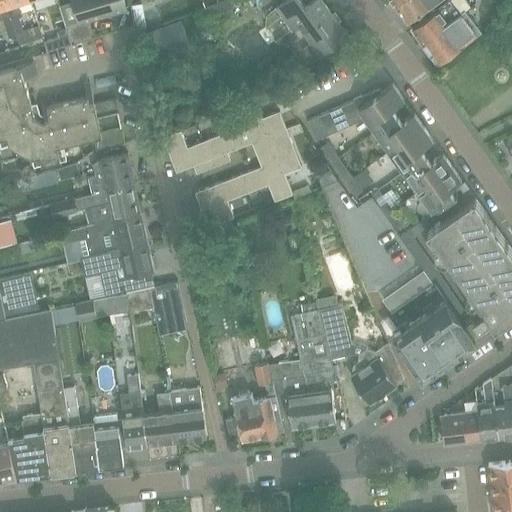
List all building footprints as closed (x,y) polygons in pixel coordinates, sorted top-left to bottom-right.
[(6,6),(4,0),(0,0),(0,19),(3,19),(10,17),(6,6)] [(25,0),(4,0),(6,6),(10,17),(3,19),(6,28),(20,23),(18,15),(21,14),(18,2),(25,0)] [(73,0),(79,20),(65,24),(67,29),(71,44),(94,38),(88,18),(126,7),(123,0),(73,0)] [(229,0),(225,0),(213,5),(200,11),(195,13),(201,28),(236,14),(229,0)] [(197,4),(200,11),(213,5),(211,0),(203,0),(200,2),(200,3),(197,4)] [(301,0),(284,0),(275,6),(292,29),(299,25),(321,56),(348,36),(322,0),(311,0),(305,5),(301,0)] [(399,0),(394,4),(407,22),(437,0),(399,0)] [(438,10),(428,16),(412,28),(424,45),(439,34),(437,31),(465,11),(470,7),(465,0),(447,0),(437,8),(438,10)] [(481,33),(465,11),(437,31),(439,34),(424,45),(438,64),(481,33)] [(180,21),(143,35),(152,61),(190,47),(180,21)] [(23,32),(20,23),(6,28),(8,36),(23,32)] [(71,44),(67,29),(57,32),(59,37),(44,41),(47,51),(71,44)] [(20,65),(17,65),(0,70),(0,148),(2,155),(11,152),(9,144),(28,157),(36,155),(38,163),(60,158),(57,146),(93,137),(96,148),(105,146),(125,141),(115,98),(93,103),(94,104),(90,105),(88,97),(88,96),(87,96),(48,105),(47,105),(50,119),(43,121),(35,116),(33,109),(23,77),(37,73),(35,66),(21,70),(20,65)] [(404,99),(393,83),(381,91),(380,88),(352,100),(361,119),(365,117),(375,130),(397,114),(392,107),(404,99)] [(267,163),(237,175),(244,193),(268,183),(275,200),(292,193),(284,173),(301,166),(286,129),(279,111),(263,117),(256,100),(213,117),(220,134),(204,140),(214,165),(231,159),(227,151),(252,141),(259,158),(264,156),(267,163)] [(361,119),(352,100),(341,105),(349,124),(361,119)] [(349,124),(341,105),(330,110),(338,129),(349,124)] [(338,129),(330,110),(318,115),(327,134),(338,129)] [(402,121),(397,114),(375,130),(389,150),(423,126),(414,113),(402,121)] [(327,134),(318,115),(307,119),(316,139),(327,134)] [(433,139),(423,126),(389,150),(403,171),(426,154),(421,148),(433,139)] [(172,159),(176,171),(194,164),(196,172),(214,165),(204,140),(187,146),(181,130),(163,136),(172,159)] [(328,142),(321,146),(332,161),(338,156),(328,142)] [(127,153),(108,157),(101,159),(93,164),(95,175),(89,176),(92,193),(134,182),(127,153)] [(431,161),(426,154),(403,171),(418,191),(452,166),(442,153),(431,161)] [(348,171),(338,156),(332,161),(342,176),(348,171)] [(76,162),(57,168),(61,179),(80,174),(76,162)] [(461,180),(452,166),(418,191),(432,212),(457,194),(457,193),(454,194),(450,188),(461,180)] [(237,175),(195,192),(202,209),(210,206),(216,223),(235,216),(228,199),(244,193),(237,175)] [(352,177),(346,181),(356,195),(362,190),(352,177)] [(141,212),(134,182),(92,193),(50,204),(53,216),(88,208),(92,224),(141,212)] [(393,209),(382,194),(376,199),(386,213),(393,209)] [(474,197),(458,208),(426,231),(435,243),(441,238),(489,305),(473,316),(470,315),(469,315),(414,238),(415,234),(429,223),(425,217),(399,235),(446,298),(447,300),(458,317),(459,317),(464,324),(476,340),(511,314),(511,249),(497,228),(495,226),(486,214),(487,213),(485,211),(474,197)] [(403,223),(393,209),(386,213),(396,228),(403,223)] [(147,241),(141,212),(92,224),(61,231),(64,243),(112,232),(112,234),(117,233),(120,247),(147,241)] [(0,221),(0,245),(17,242),(11,219),(0,221)] [(154,271),(147,241),(120,247),(81,256),(85,271),(104,267),(109,292),(130,288),(129,285),(135,283),(133,275),(154,271)] [(425,271),(418,276),(426,287),(432,283),(425,271)] [(0,277),(0,296),(5,317),(36,311),(34,302),(26,303),(20,273),(0,277)] [(418,276),(412,281),(420,292),(426,287),(418,276)] [(177,280),(150,286),(153,306),(158,326),(173,323),(169,307),(183,304),(177,280)] [(406,285),(400,289),(408,300),(413,296),(406,285)] [(127,291),(129,310),(153,306),(150,286),(127,291)] [(400,289),(395,293),(403,304),(408,300),(400,289)] [(109,314),(129,310),(127,291),(107,296),(109,314)] [(395,293),(389,297),(397,308),(403,304),(395,293)] [(316,299),(317,301),(330,358),(354,353),(348,329),(342,303),(338,304),(336,294),(316,299)] [(389,297),(384,300),(392,312),(397,308),(389,297)] [(95,316),(91,299),(73,303),(77,321),(95,316)] [(447,300),(395,336),(406,352),(406,353),(407,354),(412,360),(411,360),(411,361),(423,378),(448,360),(456,354),(476,340),(464,324),(459,317),(458,317),(447,300)] [(334,377),(330,358),(317,301),(301,304),(303,312),(292,315),(301,359),(269,364),(272,380),(281,414),(290,413),(292,427),(336,421),(331,389),(329,389),(326,379),(334,377)] [(53,307),(36,311),(5,317),(0,318),(0,367),(34,362),(60,357),(53,307)] [(354,373),(351,375),(358,386),(369,402),(404,379),(388,343),(374,352),(366,350),(352,345),(354,353),(359,355),(358,363),(353,366),(352,371),(354,373)] [(64,387),(60,357),(34,362),(41,412),(49,463),(50,463),(51,467),(69,465),(69,457),(74,457),(69,422),(64,387)] [(252,393),(245,394),(233,397),(237,415),(226,418),(230,438),(241,436),(245,439),(284,430),(281,414),(272,380),(269,364),(268,361),(254,364),(259,384),(265,383),(268,396),(254,399),(252,393)] [(143,413),(138,374),(127,375),(130,391),(129,391),(129,392),(120,393),(127,447),(147,444),(143,413)] [(494,406),(490,378),(483,383),(485,402),(476,403),(481,438),(498,436),(494,406)] [(75,386),(64,387),(69,422),(74,457),(75,467),(74,467),(74,468),(97,466),(99,466),(94,422),(80,424),(75,386)] [(200,387),(182,389),(169,391),(176,441),(206,437),(201,397),(200,387)] [(176,441),(169,391),(156,392),(159,411),(143,413),(147,444),(176,441)] [(511,434),(511,398),(504,400),(504,405),(494,406),(498,436),(511,434)] [(481,438),(476,403),(476,410),(441,414),(444,443),(481,438)] [(8,442),(16,476),(42,473),(40,464),(49,463),(41,412),(23,414),(24,419),(22,419),(25,437),(8,440),(8,442)] [(116,413),(93,416),(94,422),(99,466),(123,464),(117,418),(117,419),(116,413)] [(0,477),(16,476),(8,442),(0,444),(0,477)] [(510,511),(511,511),(511,482),(509,461),(489,463),(494,511),(510,511)]
